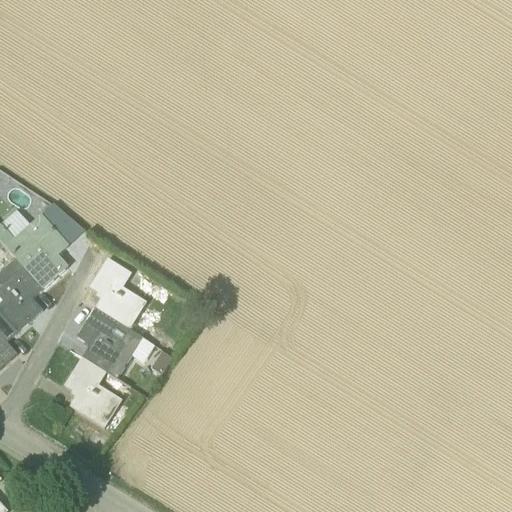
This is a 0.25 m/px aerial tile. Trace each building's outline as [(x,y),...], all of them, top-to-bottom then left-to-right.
[(29,229),(16,214),(0,228),(0,248),(41,294),(67,271),(56,259),(84,234),(52,207),(29,229)] [(41,294),(13,263),(0,274),(0,318),(16,337),(42,314),(31,303),(41,294)] [(94,313),(129,334),(146,306),(123,292),(131,278),(107,263),(88,292),(101,301),(94,313)] [(129,334),(94,313),(76,341),(89,349),(81,362),(106,377),(116,383),(131,360),(144,368),(155,350),(141,342),(129,334)] [(16,337),(0,318),(0,372),(16,358),(6,346),(16,337)] [(151,374),(161,379),(171,362),(162,357),(151,374)] [(106,377),(81,362),(64,390),(77,398),(69,410),(103,432),(121,404),(98,390),(106,377)]
